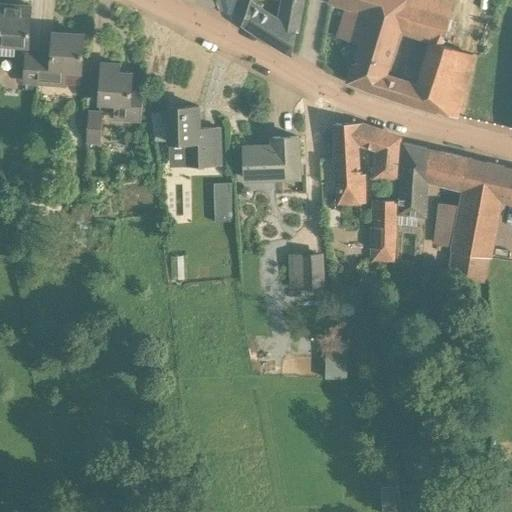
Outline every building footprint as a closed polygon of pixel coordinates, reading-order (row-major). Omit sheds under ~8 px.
[(292,52),(301,0),(284,0),(280,23),(249,2),(242,22),(292,53),(292,52)] [(437,110),(455,115),(473,55),(441,45),(452,2),(445,0),(415,0),(415,2),(408,0),(350,0),(339,37),(361,44),(349,81),(357,85),(377,92),(437,111),(437,110)] [(0,55),(14,57),(15,44),(28,45),(30,7),(0,5),(0,55)] [(64,70),(81,71),(83,35),(52,33),(51,54),(26,52),(24,82),(63,85),(64,70)] [(114,119),(141,120),(143,90),(130,89),(132,73),(119,72),(119,65),(101,64),(99,102),(115,104),(114,119)] [(220,167),(220,128),(199,128),(199,107),(168,108),(168,122),(169,137),(169,145),(185,144),(185,167),(220,167)] [(166,109),(154,110),(156,140),(168,139),(166,109)] [(87,111),(85,144),(100,145),(103,113),(87,111)] [(397,180),(398,142),(399,137),(359,124),(335,124),(339,204),(365,204),(365,174),(360,174),(359,147),(371,151),(370,179),(397,180)] [(244,147),(246,179),(299,177),(297,137),(273,138),(273,146),(244,147)] [(425,218),(428,184),(462,191),(469,159),(441,152),(398,142),(397,180),(397,200),(397,216),(425,218)] [(458,205),(457,210),(498,220),(501,203),(511,206),(511,168),(469,159),(462,191),(458,205)] [(214,183),(215,223),(229,223),(228,183),(214,183)] [(393,262),(397,216),(397,200),(370,200),(369,263),(393,262)] [(457,210),(458,205),(437,203),(432,246),(440,246),(448,247),(457,210)] [(70,209),(69,219),(69,220),(74,221),(93,222),(94,211),(91,211),(82,210),(70,209)] [(485,287),(488,259),(450,251),(448,251),(443,278),(485,287)] [(303,289),(323,288),(322,255),(302,255),(303,289)] [(327,376),(349,376),(349,345),(328,345),(327,376)]
